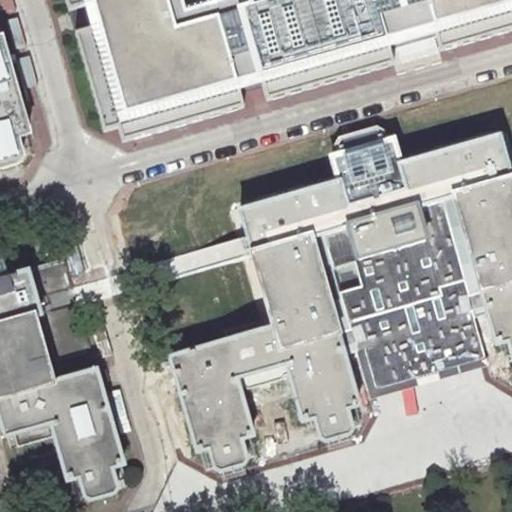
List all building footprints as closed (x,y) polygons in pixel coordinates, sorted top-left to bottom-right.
[(74,30),(104,133),(118,129),(122,142),(246,107),(240,89),(262,83),(267,99),(417,56),(511,29),(511,0),(64,0),(68,12),(85,7),(90,25),(74,30)] [(0,169),(19,164),(23,158),(17,138),(27,136),(29,132),(2,41),(0,39),(0,169)] [(249,242),(250,247),(315,231),(321,229),(440,195),(455,191),(511,175),(511,164),(503,132),(403,160),(396,137),(377,125),(335,137),(327,155),(335,179),(240,208),(249,242)] [(511,175),(455,191),(498,346),(507,343),(511,361),(511,175)] [(440,195),(321,229),(369,398),(429,381),(488,364),(440,195)] [(315,231),(250,247),(273,328),(285,366),(301,421),(304,423),(313,420),(319,439),(325,443),(349,436),(353,430),(347,410),(357,408),(361,401),(315,231)] [(0,423),(4,436),(7,438),(50,425),(66,480),(69,482),(79,479),(84,499),(90,502),(115,495),(118,489),(113,469),(122,467),(124,464),(97,372),(94,370),(53,382),(47,362),(91,350),(78,306),(42,316),(43,313),(39,299),(73,289),(66,262),(29,273),(10,279),(4,257),(0,254),(0,423)] [(171,357),(169,360),(195,452),(199,454),(208,451),(213,470),(220,473),(244,466),(247,460),(242,441),(251,438),(253,435),(237,380),(285,366),(273,328),(171,357)]
